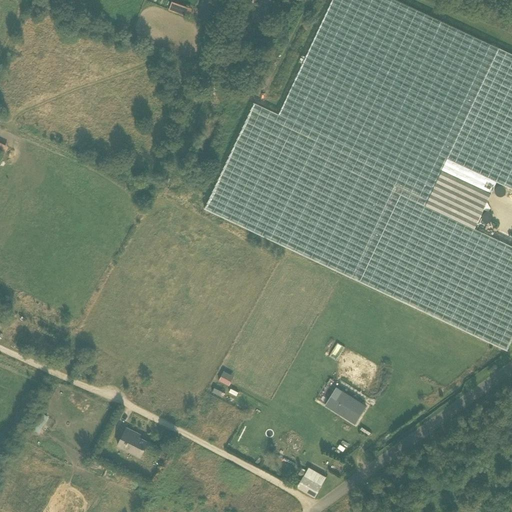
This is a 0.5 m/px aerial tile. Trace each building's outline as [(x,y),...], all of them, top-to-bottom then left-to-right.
[(213,24),(216,16),(216,14),(222,16),(225,7),(220,5),(221,0),(208,0),(201,19),(199,24),(211,29),(213,24)] [(396,0),(333,0),(278,115),(254,103),(207,205),(204,209),(507,351),(511,340),(511,246),(475,229),(425,205),(441,170),(491,193),(496,182),(511,189),(511,54),(499,48),(396,0)] [(181,4),(177,13),(188,17),(191,8),(181,4)] [(222,68),(222,51),(213,51),(213,68),(222,68)] [(0,151),(5,154),(9,146),(0,141),(0,151)] [(475,229),(486,205),(491,193),(441,170),(425,205),(475,229)] [(337,359),(345,347),(338,342),(330,355),(337,359)] [(230,385),(234,375),(223,371),(219,381),(230,385)] [(327,405),(351,418),(357,406),(333,393),(327,405)] [(140,457),(148,442),(139,438),(140,435),(126,428),(118,446),(140,457)] [(308,468),(303,476),(297,488),(315,497),(326,478),(308,468)]
